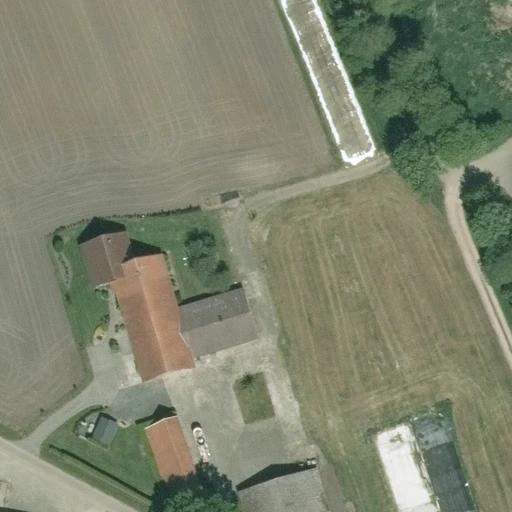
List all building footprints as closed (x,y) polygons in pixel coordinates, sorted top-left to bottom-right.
[(90,295),(114,288),(142,385),(193,371),(189,357),(257,337),(244,293),(174,313),(159,265),(135,272),(126,240),(78,254),(90,295)] [(237,392),(247,424),(271,416),(261,384),(237,392)] [(85,441),(105,450),(115,427),(94,418),(85,441)] [(146,432),(170,511),(201,511),(175,424),(146,432)] [(237,498),(240,511),(329,511),(318,473),(237,498)]
